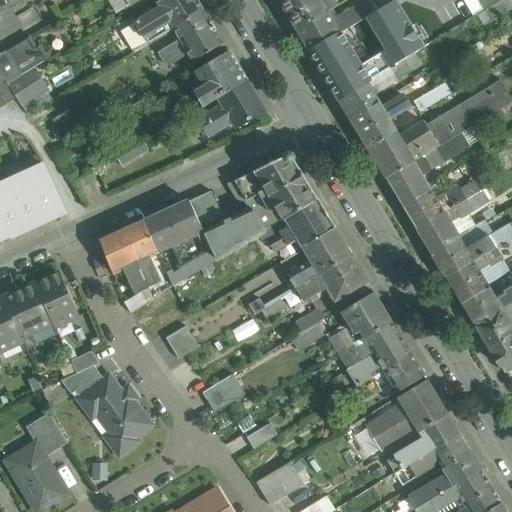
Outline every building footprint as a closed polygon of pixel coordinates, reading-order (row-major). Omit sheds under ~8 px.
[(197,0),(159,0),(157,2),(160,7),(156,9),(152,8),(145,13),(144,16),(136,22),(122,31),(135,52),(174,29),(204,11),(197,0)] [(279,0),(298,30),(328,12),(328,13),(349,0),(279,0)] [(328,12),(298,30),(310,51),(349,28),(376,12),(368,0),(367,0),(333,21),(328,13),(328,12)] [(480,0),(478,1),(484,12),(503,0),(480,0)] [(511,3),(510,0),(503,0),(484,12),(490,22),(511,9),(511,3)] [(123,1),(116,6),(119,11),(127,7),(123,1)] [(204,11),(174,29),(180,40),(159,52),(167,66),(188,53),(193,62),(224,43),(204,11)] [(324,73),(357,55),(354,51),(361,47),(349,28),(310,51),(324,73)] [(357,55),(324,73),(340,99),(415,53),(417,52),(408,37),(374,57),(368,67),(364,69),(358,60),(359,59),(357,55)] [(0,55),(0,83),(6,80),(8,84),(22,76),(7,51),(0,55)] [(228,53),(195,73),(203,86),(186,97),(195,113),(219,98),(247,81),(229,52),(228,53)] [(415,53),(405,60),(408,66),(419,59),(415,53)] [(405,60),(391,68),(397,79),(411,70),(408,66),(405,60)] [(391,68),(340,99),(352,119),(380,103),(375,95),(398,81),(397,79),(391,68)] [(22,76),(8,84),(17,98),(22,106),(32,100),(46,91),(33,69),(22,76)] [(0,93),(6,105),(17,98),(8,84),(6,80),(0,83),(0,93)] [(247,81),(219,98),(224,105),(200,120),(209,135),(233,121),(237,127),(264,111),(247,81)] [(511,99),(501,81),(427,126),(439,147),(448,142),(511,102),(511,99)] [(445,84),(415,102),(421,112),(451,94),(445,84)] [(383,108),(380,103),(352,119),(369,148),(397,132),(389,119),(410,107),(404,96),(383,108)] [(425,123),(401,138),(397,132),(369,148),(387,178),(436,149),(439,147),(427,126),(425,123)] [(439,147),(436,149),(444,162),(455,155),(448,142),(439,147)] [(436,149),(387,178),(404,206),(430,190),(419,172),(429,166),(431,169),(444,162),(436,149)] [(285,158),(236,181),(252,210),(253,210),(265,230),(278,222),(272,212),(277,209),(283,219),(285,218),(318,199),(294,160),(285,158)] [(50,223),(67,214),(43,161),(25,169),(50,223)] [(32,231),(50,223),(25,169),(8,177),(32,231)] [(0,207),(14,239),(32,231),(8,177),(0,180),(0,207)] [(466,190),(462,183),(458,186),(462,193),(466,190)] [(430,190),(404,206),(418,229),(466,199),(462,193),(458,186),(446,193),(448,197),(438,203),(430,190)] [(220,188),(190,202),(200,223),(230,209),(220,188)] [(318,199),(285,218),(290,226),(268,239),(276,252),(298,239),(303,247),(335,227),(318,199)] [(466,199),(418,229),(434,255),(460,239),(450,222),(460,216),(461,219),(473,211),(466,199)] [(190,202),(145,222),(159,253),(199,234),(201,239),(206,237),(200,223),(190,202)] [(0,245),(14,239),(0,207),(0,245)] [(230,209),(200,223),(206,237),(213,251),(217,259),(265,230),(253,210),(252,210),(234,218),(230,209)] [(145,222),(124,232),(148,288),(155,285),(162,283),(150,257),(159,253),(145,222)] [(335,227),(303,247),(310,260),(287,274),(296,289),(319,275),(352,255),(335,227)] [(148,288),(124,232),(102,242),(114,274),(125,269),(136,294),(148,288)] [(502,243),(496,232),(489,236),(495,247),(499,245),(502,243)] [(467,251),(460,239),(434,255),(446,276),(495,247),(489,236),(476,244),(477,245),(467,251)] [(505,247),(502,249),(499,245),(495,247),(502,259),(510,255),(505,247)] [(495,247),(446,276),(463,303),(489,287),(479,270),(488,264),(490,267),(502,259),(495,247)] [(213,251),(175,274),(172,270),(168,272),(174,286),(217,259),(213,251)] [(352,255),(319,275),(296,289),(303,301),(326,287),(334,301),(368,281),(352,255)] [(59,272),(36,283),(54,323),(55,327),(80,316),(59,272)] [(36,283),(3,298),(21,338),(22,338),(54,323),(36,283)] [(159,294),(155,285),(148,288),(152,297),(159,294)] [(489,287),(463,303),(476,325),(511,303),(511,287),(505,292),(506,294),(497,300),(489,287)] [(375,293),(347,309),(365,338),(392,322),(375,293)] [(3,298),(0,299),(0,352),(23,341),(22,338),(21,338),(3,298)] [(260,299),(249,305),(255,314),(262,310),(265,308),(260,299)] [(265,308),(262,310),(267,317),(284,306),(280,299),(265,308)] [(511,303),(476,325),(489,348),(511,333),(511,325),(510,321),(511,319),(511,303)] [(318,310),(297,322),(302,332),(303,331),(316,323),(317,324),(324,320),(318,310)] [(392,322),(365,338),(367,343),(357,349),(354,345),(339,354),(348,369),(362,361),(362,362),(402,338),(392,322)] [(316,323),(303,331),(310,343),(323,335),(317,324),(316,323)] [(186,326),(166,338),(179,359),(199,347),(186,326)] [(345,329),(330,339),(339,354),(354,345),(345,329)] [(511,333),(489,348),(501,366),(509,361),(511,366),(511,333)] [(402,338),(362,362),(362,361),(348,369),(359,387),(372,378),(369,372),(381,365),(384,371),(412,354),(402,338)] [(93,350),(71,360),(77,373),(94,366),(99,363),(93,350)] [(412,354),(384,371),(397,392),(425,376),(412,354)] [(77,373),(61,381),(71,394),(75,391),(80,397),(104,379),(94,366),(77,373)] [(129,401),(109,375),(104,379),(80,397),(78,398),(93,418),(97,415),(111,434),(106,437),(109,440),(108,441),(116,452),(117,451),(120,454),(123,452),(124,453),(135,444),(134,444),(137,441),(135,438),(152,425),(133,399),(129,401)] [(245,395),(233,376),(204,393),(215,412),(245,395)] [(427,380),(399,397),(404,404),(367,426),(374,438),(439,399),(427,380)] [(439,399),(374,438),(382,450),(418,428),(421,433),(449,416),(439,399)] [(68,443),(50,413),(26,427),(36,443),(37,443),(46,457),(68,443)] [(449,416),(421,433),(425,438),(388,461),(396,473),(460,434),(449,416)] [(271,423),(247,438),(254,449),(278,435),(271,423)] [(396,473),(395,473),(403,486),(440,463),(443,468),(471,451),(460,434),(396,473)] [(46,457),(37,443),(36,443),(6,461),(37,511),(42,511),(69,495),(46,457)] [(471,451),(443,468),(446,473),(409,496),(417,508),(422,505),(481,469),(471,451)] [(291,462),(257,483),(268,501),(270,505),(305,484),(291,462)] [(481,469),(422,505),(425,511),(437,511),(461,497),(465,503),(492,487),(481,469)] [(492,487),(465,503),(467,508),(460,511),(488,511),(502,504),(492,487)] [(233,511),(219,488),(179,511),(173,511),(174,511),(173,511),(233,511)] [(326,497),(302,511),(332,511),(335,510),(326,497)]
